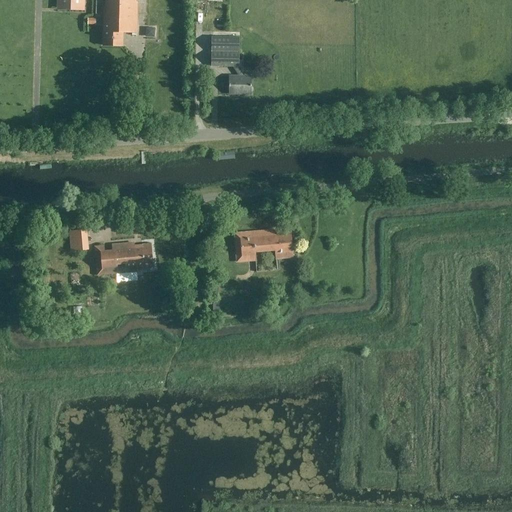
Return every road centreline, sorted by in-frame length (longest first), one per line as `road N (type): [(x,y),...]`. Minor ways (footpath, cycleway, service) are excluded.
road 1 (unclassified): [(0,216),(511,169)]
road 2 (unclassified): [(0,150),(511,114)]
